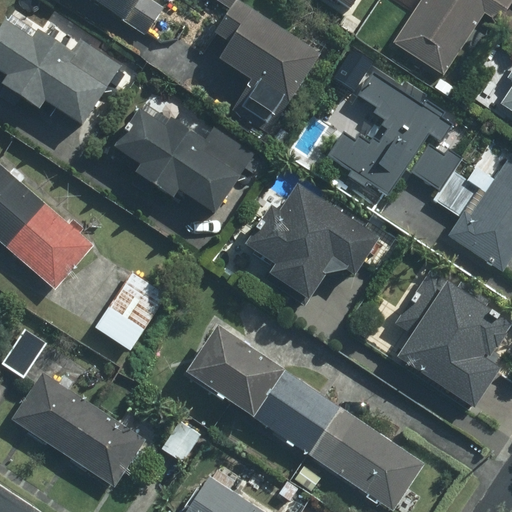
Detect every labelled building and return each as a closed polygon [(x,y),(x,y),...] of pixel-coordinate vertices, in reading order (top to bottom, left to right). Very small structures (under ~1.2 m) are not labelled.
[(73,0),(149,49),(181,0),(73,0)] [(239,107),(269,127),(315,58),(227,0),(219,0),(188,47),(251,89),(239,107)] [(334,0),(355,13),(362,0),(334,0)] [(511,0),(422,0),(393,48),(441,78),(478,17),(498,29),(511,5),(511,0)] [(64,64),(8,23),(0,34),(0,73),(80,131),(121,74),(79,43),(64,64)] [(326,165),(384,203),(426,140),(441,150),(460,121),(375,65),(350,102),(380,123),(361,152),(342,140),(326,165)] [(511,81),(495,106),(511,117),(511,81)] [(146,106),(113,152),(205,217),(247,158),(211,132),(202,146),(146,106)] [(511,264),(511,152),(449,243),(502,279),(511,264)] [(0,170),(0,249),(4,253),(43,209),(0,170)] [(375,245),(290,190),(248,254),(275,272),(271,278),(304,299),(319,277),(347,271),(355,276),(375,245)] [(43,209),(4,253),(51,294),(90,251),(43,209)] [(164,297),(126,275),(92,332),(129,355),(164,297)] [(502,331),(438,286),(389,357),(471,414),(493,383),(474,370),(502,331)] [(0,367),(21,382),(44,347),(21,332),(0,363),(0,367)] [(283,378),(213,333),(181,382),(251,427),(283,378)] [(9,424),(62,458),(92,410),(40,376),(9,424)] [(353,423),(283,378),(251,427),(321,472),(353,423)] [(62,458),(114,491),(145,443),(92,410),(62,458)] [(394,511),(423,468),(353,423),(321,472),(382,511),(394,511)] [(175,472),(195,446),(174,430),(154,455),(175,472)] [(322,481),(300,467),(290,484),(311,498),(322,481)] [(255,511),(206,480),(185,511),(255,511)]
